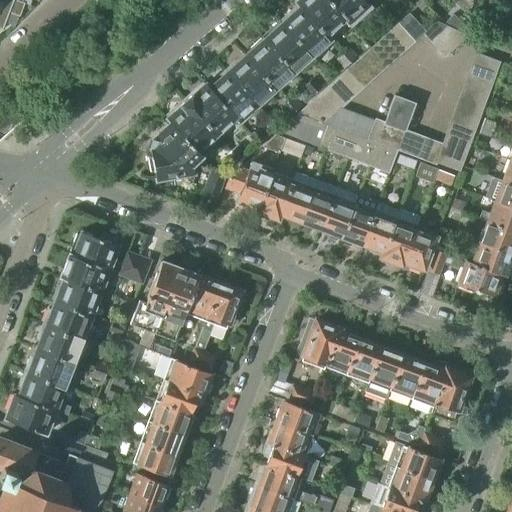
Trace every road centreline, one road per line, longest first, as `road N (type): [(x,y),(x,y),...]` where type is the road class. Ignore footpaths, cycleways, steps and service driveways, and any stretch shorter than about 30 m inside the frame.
road 1 (residential): [(290,273),(200,511)]
road 2 (residential): [(58,180),(279,258),(290,273)]
road 3 (residential): [(290,273),(511,353)]
road 4 (residential): [(161,60),(15,174)]
road 5 (residential): [(37,183),(161,60)]
road 6 (residential): [(0,327),(58,180)]
road 7 (residential): [(511,382),(463,511)]
